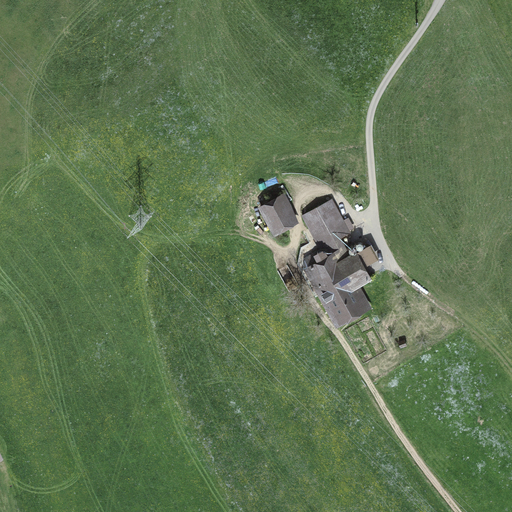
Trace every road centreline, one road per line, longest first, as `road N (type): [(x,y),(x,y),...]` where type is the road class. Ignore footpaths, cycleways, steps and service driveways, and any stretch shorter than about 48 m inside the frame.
road 1 (track): [(439,0),(371,110),(367,228),(327,191),(310,192),(297,200),(293,250),(303,278),(456,511)]
road 2 (track): [(293,250),(243,233),(152,242),(140,253),(140,271)]
road 3 (track): [(511,375),(379,259)]
